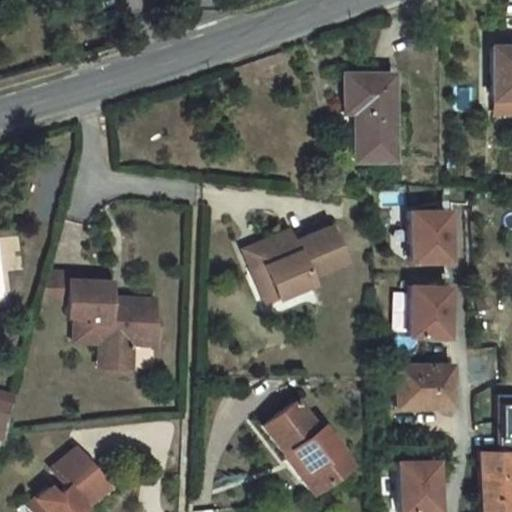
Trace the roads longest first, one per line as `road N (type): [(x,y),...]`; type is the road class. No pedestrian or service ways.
road 1 (tertiary): [(344,0),(0,114)]
road 2 (residential): [(455,511),(458,212)]
